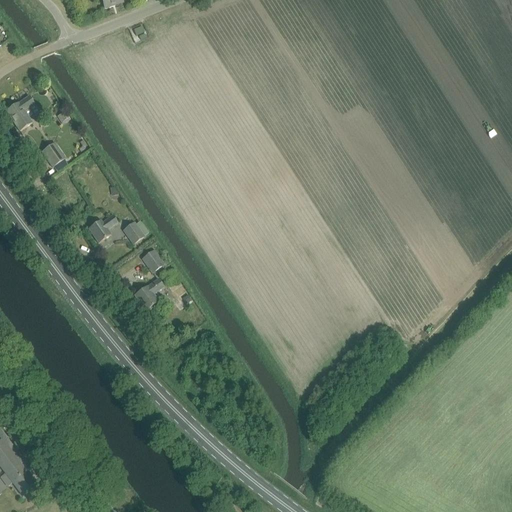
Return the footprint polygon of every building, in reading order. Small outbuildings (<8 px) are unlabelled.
[(96,0),(97,1),(100,0),(102,0),(106,8),(123,3),(121,0),(96,0)] [(135,31),(137,36),(146,32),(144,27),(135,31)] [(35,105),(33,102),(30,97),(19,104),(19,103),(6,112),(20,132),(32,124),(24,112),(26,110),(35,105)] [(66,112),(59,116),(63,123),(70,119),(66,112)] [(53,168),(61,163),(66,160),(55,144),(42,153),(53,168)] [(101,222),(97,225),(88,230),(99,245),(111,236),(108,231),(118,224),(113,216),(102,224),(101,222)] [(133,245),(149,233),(141,222),(136,225),(136,224),(124,232),(133,245)] [(165,264),(156,251),(144,260),(153,273),(165,264)] [(135,296),(146,312),(158,303),(153,295),(164,288),(159,280),(135,296)] [(188,296),(183,300),(187,305),(192,302),(188,296)] [(2,438),(0,440),(0,465),(24,497),(38,486),(2,438)]
